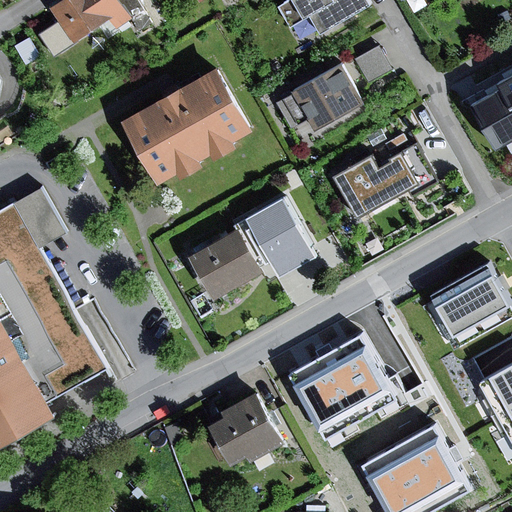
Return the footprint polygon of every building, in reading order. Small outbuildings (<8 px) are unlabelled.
[(59,0),(52,5),(61,18),(76,40),(112,16),(119,26),(134,16),(123,0),(59,0)] [(139,0),(123,0),(134,16),(143,30),(154,22),(139,0)] [(288,0),(280,5),(292,26),(312,14),(323,33),(374,4),(371,0),(288,0)] [(76,40),(61,18),(41,32),(55,54),(76,40)] [(30,38),(16,46),(27,63),(40,55),(30,38)] [(380,45),(357,58),(371,81),(393,69),(380,45)] [(342,61),(295,88),(317,128),(365,102),(342,61)] [(126,118),(161,181),(180,170),(183,175),(206,162),(203,157),(215,150),(218,156),(241,144),(238,139),(258,128),(222,64),(173,92),(126,118)] [(511,76),(488,90),(509,127),(511,125),(511,76)] [(383,128),(369,136),(374,145),(388,137),(383,128)] [(405,132),(387,142),(390,149),(409,138),(405,132)] [(375,154),(339,175),(362,216),(411,188),(414,194),(440,180),(418,141),(393,155),(395,159),(382,167),(375,154)] [(44,187),(17,202),(42,246),(68,232),(44,187)] [(287,196),(251,216),(256,225),(251,228),(270,262),(275,259),(284,274),(320,254),(287,196)] [(0,445),(60,413),(51,398),(110,366),(78,308),(42,246),(17,202),(0,211),(0,445)] [(241,224),(193,252),(218,297),(267,269),(241,224)] [(511,297),(492,261),(435,293),(464,344),(511,317),(511,297)] [(374,335),(310,369),(336,416),(399,382),(404,392),(422,383),(388,320),(371,330),(374,335)] [(511,364),(484,380),(511,430),(511,364)] [(228,414),(213,423),(236,462),(249,455),(253,461),(289,440),(260,389),(225,409),(228,414)] [(178,424),(168,428),(174,444),(184,440),(178,424)] [(384,459),(357,474),(362,484),(352,490),(364,511),(395,511),(418,499),(405,477),(397,481),(384,459)]
